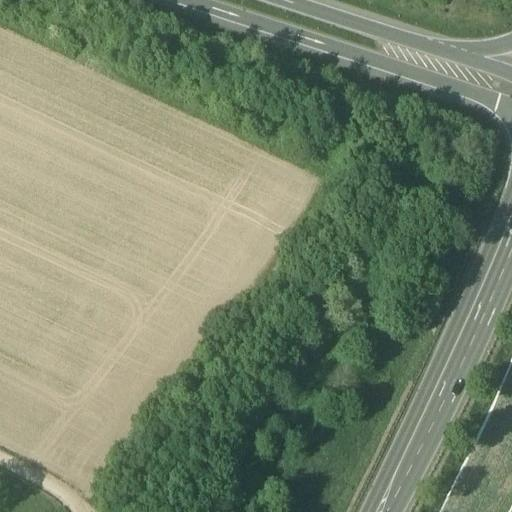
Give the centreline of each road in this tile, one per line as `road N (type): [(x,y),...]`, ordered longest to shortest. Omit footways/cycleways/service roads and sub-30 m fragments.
road 1 (motorway): [(199,0),(511,109)]
road 2 (primary): [(382,511),(511,228)]
road 3 (motorway): [(422,44),(296,0)]
